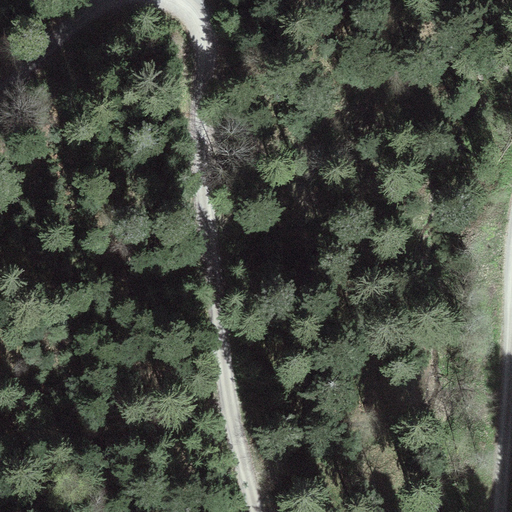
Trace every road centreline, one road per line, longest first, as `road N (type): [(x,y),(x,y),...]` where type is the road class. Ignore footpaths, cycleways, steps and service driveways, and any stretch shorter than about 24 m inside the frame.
road 1 (track): [(171,0),(190,13),(202,52),(206,212),(236,431),(256,511)]
road 2 (track): [(0,94),(116,0)]
road 3 (track): [(499,511),(511,377)]
